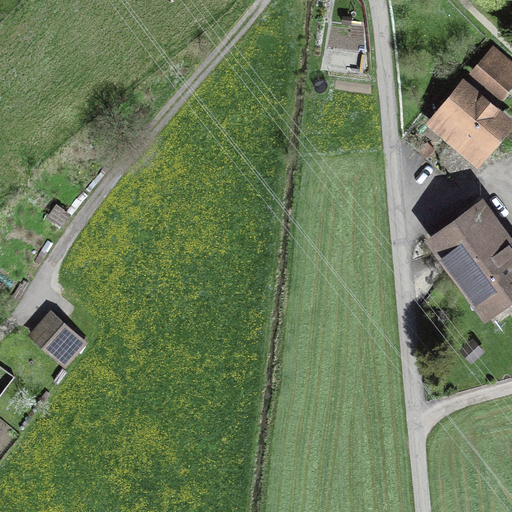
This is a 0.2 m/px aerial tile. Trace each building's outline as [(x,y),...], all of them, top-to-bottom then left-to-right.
[(511,82),(511,63),(494,48),(474,72),(501,95),(511,82)] [(506,123),(463,87),(432,125),(475,161),(506,123)] [(511,292),(511,247),(481,204),(432,240),(485,312),(511,292)] [(32,336),(62,362),(82,340),(53,313),(32,336)] [(0,416),(0,435),(10,427),(0,416)]
